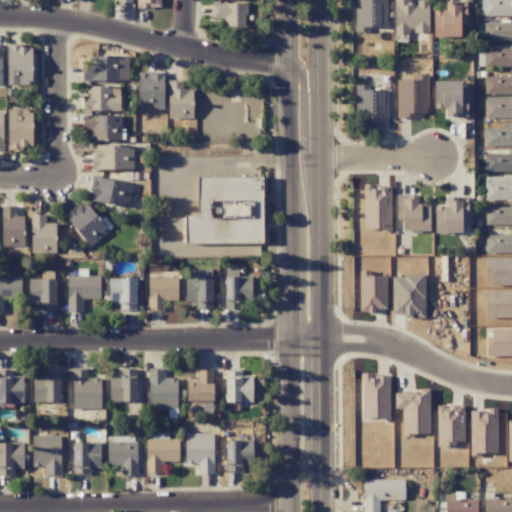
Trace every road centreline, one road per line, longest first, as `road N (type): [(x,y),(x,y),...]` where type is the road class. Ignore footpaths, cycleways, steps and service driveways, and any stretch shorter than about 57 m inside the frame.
road 1 (secondary): [(314,511),(317,160)]
road 2 (secondary): [(289,160),(287,511)]
road 3 (residential): [(314,337),(0,342)]
road 4 (residential): [(0,24),(55,25),(286,64)]
road 5 (residential): [(287,503),(0,505)]
road 6 (secondary): [(284,0),(289,160)]
road 7 (secondary): [(317,160),(315,0)]
road 8 (residential): [(55,25),(57,179)]
road 9 (residential): [(376,345),(469,383),(511,390)]
road 10 (residential): [(314,337),(335,351),(376,345),(367,336),(314,337)]
road 11 (residential): [(438,159),(317,160)]
